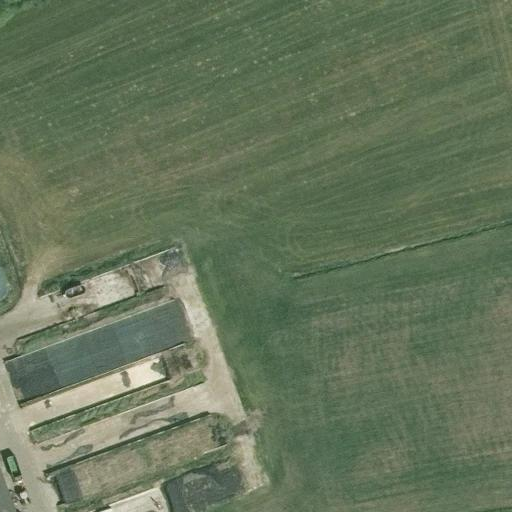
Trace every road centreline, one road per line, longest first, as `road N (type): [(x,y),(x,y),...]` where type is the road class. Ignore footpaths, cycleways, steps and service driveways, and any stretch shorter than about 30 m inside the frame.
road 1 (track): [(1,391),(195,320),(170,254)]
road 2 (track): [(195,320),(256,491)]
